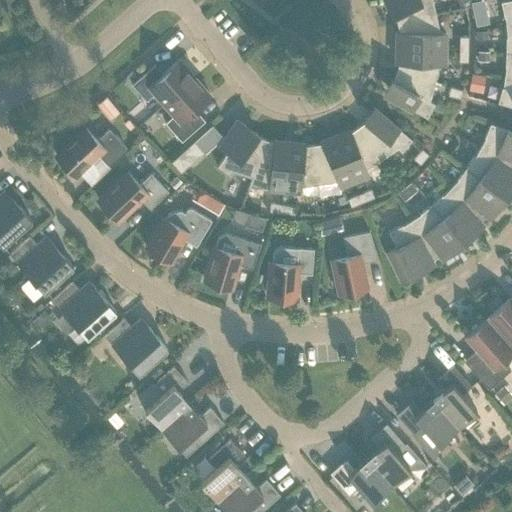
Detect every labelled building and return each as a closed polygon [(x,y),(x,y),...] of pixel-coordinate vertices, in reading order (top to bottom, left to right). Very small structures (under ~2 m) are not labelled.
[(392,6),(396,22),(435,13),(432,0),(384,0),(385,2),(388,0),(394,0),(396,5),(392,6)] [(504,16),(505,25),(511,24),(511,0),(500,0),(503,16),(504,16)] [(404,38),(405,43),(405,46),(445,47),(445,32),(439,32),(435,13),(396,22),(400,38),(404,38)] [(484,13),(474,15),(475,26),(486,24),(484,13)] [(487,29),(474,30),(475,38),(487,37),(487,29)] [(467,35),(459,35),(458,47),(467,47),(467,35)] [(403,55),(399,54),(395,70),(434,81),(439,62),(444,62),(445,47),(405,46),(404,50),(403,55)] [(467,60),(467,47),(458,47),(458,60),(467,60)] [(488,51),(477,50),(477,60),(488,60),(488,51)] [(504,66),(505,66),(503,76),(511,77),(511,51),(504,51),(504,66)] [(154,92),(163,103),(194,76),(178,58),(162,72),(154,63),(131,83),(145,99),(154,92)] [(429,99),(434,81),(395,70),(391,86),(395,87),(393,93),(391,96),(426,116),(434,102),(429,99)] [(484,74),(471,72),(468,89),(482,91),(484,74)] [(194,108),(210,94),(194,76),(163,103),(173,114),(165,121),(181,140),(204,119),(194,108)] [(511,77),(503,76),(502,86),(501,86),(497,101),(511,105),(511,77)] [(447,93),(460,97),(462,88),(449,85),(447,93)] [(106,95),(96,103),(109,119),(119,111),(106,95)] [(373,118),(371,115),(357,125),(381,157),(397,146),(401,150),(411,138),(380,112),(377,115),(373,118)] [(233,169),(251,175),(265,138),(249,132),(248,136),(243,134),(241,132),(246,124),(236,118),(218,144),(227,150),(217,165),(230,173),(233,169)] [(483,136),(484,136),(479,145),(511,163),(511,130),(489,122),(483,136)] [(342,141),(337,143),(352,180),(367,174),(365,169),(381,157),(357,125),(344,135),(346,138),(342,141)] [(107,163),(125,146),(108,128),(97,138),(85,126),(56,154),(61,160),(59,161),(68,170),(69,169),(74,174),(97,153),(107,163)] [(269,188),(283,189),(288,150),(284,149),(279,147),(280,143),(265,138),(251,175),(269,182),(269,188)] [(170,160),(180,171),(203,151),(193,140),(170,160)] [(338,186),(352,180),(337,143),(335,144),(330,144),(329,140),(312,143),(318,183),(336,180),(338,186)] [(291,150),(288,150),(283,189),(298,191),(299,185),(318,183),(312,143),(296,145),(296,149),(291,150)] [(459,160),(463,156),(462,149),(457,145),(451,154),(459,160)] [(474,155),(473,154),(465,166),(505,195),(509,189),(507,188),(511,179),(511,163),(479,145),(474,155)] [(413,157),(419,162),(427,153),(421,147),(413,157)] [(456,178),(456,179),(449,186),(482,217),(498,200),(500,202),(505,195),(465,166),(456,178)] [(408,174),(402,168),(393,176),(399,182),(408,174)] [(139,197),(149,207),(167,190),(150,172),(139,183),(128,171),(98,199),(103,204),(102,206),(110,215),(112,213),(117,219),(139,197)] [(181,181),(176,175),(169,182),(174,187),(181,181)] [(410,181),(397,192),(403,199),(416,189),(410,181)] [(442,193),(430,202),(462,241),(468,236),(466,234),(482,217),(449,186),(442,193)] [(373,196),(370,187),(358,192),(360,198),(361,201),(373,196)] [(0,242),(2,244),(31,218),(4,189),(0,192),(0,242)] [(358,192),(347,197),(350,205),(361,201),(360,198),(358,192)] [(217,213),(224,203),(211,195),(204,205),(217,213)] [(282,203),(270,201),(269,210),(281,211),(281,210),(282,203)] [(419,212),(419,213),(410,218),(435,256),(454,244),(456,246),(462,241),(430,202),(419,212)] [(295,204),(282,203),(281,210),(281,211),(294,213),(295,204)] [(179,209),(167,212),(146,247),(169,261),(182,238),(194,245),(210,219),(190,207),(186,207),(183,212),(179,209)] [(245,225),(261,230),(265,217),(249,212),(245,225)] [(417,271),(415,269),(435,256),(410,218),(402,224),(401,223),(387,230),(395,246),(386,250),(400,279),(417,271)] [(375,258),(369,230),(342,236),(346,255),(332,258),(339,293),(365,287),(360,262),(375,258)] [(224,232),(217,236),(204,280),(230,287),(237,263),(252,267),(259,242),(224,232)] [(43,291),(72,264),(46,235),(37,243),(29,234),(9,252),(43,291)] [(272,251),(271,260),(270,260),(268,296),(294,298),(296,272),(311,273),(313,248),(278,245),(272,251)] [(51,297),(86,335),(115,309),(88,280),(79,288),(71,279),(51,297)] [(511,300),(509,297),(488,315),(511,341),(511,300)] [(137,372),(167,346),(140,317),(131,325),(123,316),(103,334),(137,372)] [(502,359),(511,350),(511,348),(485,318),(464,336),(478,352),(466,363),(488,387),(510,368),(502,359)] [(444,387),(432,398),(457,426),(476,410),(461,393),(470,385),(452,364),(436,378),(444,387)] [(149,383),(138,392),(143,408),(160,426),(189,401),(178,389),(187,381),(173,365),(151,385),(149,383)] [(511,393),(504,384),(494,393),(502,403),(511,394),(511,393)] [(438,443),(457,426),(432,398),(420,408),(411,399),(396,413),(414,434),(411,437),(432,459),(435,456),(438,443)] [(189,401),(160,426),(177,445),(185,455),(200,441),(223,421),(209,405),(200,413),(189,401)] [(378,445),(365,456),(391,484),(410,468),(422,467),(425,465),(405,441),(404,443),(386,422),(370,436),(378,445)] [(199,480),(216,499),(245,474),(234,461),(243,453),(229,437),(208,456),(216,465),(199,480)] [(372,501),(391,484),(365,456),(353,467),(345,457),(329,471),(348,492),(357,484),(372,501)] [(256,486),(245,474),(216,499),(227,511),(239,511),(250,503),(257,511),(279,493),(265,478),(256,486)] [(303,511),(294,502),(282,511),(303,511)]
